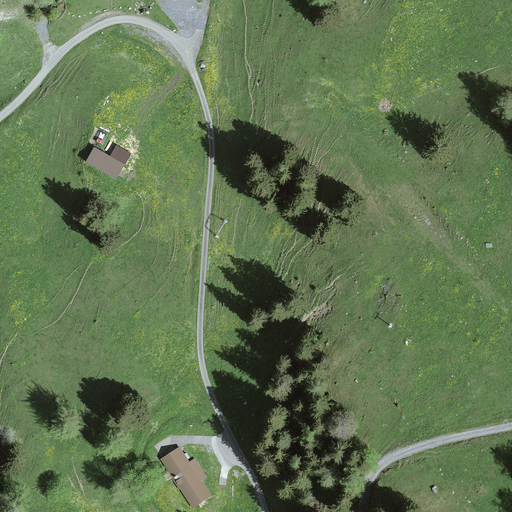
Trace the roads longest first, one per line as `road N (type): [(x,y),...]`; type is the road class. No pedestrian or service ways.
road 1 (track): [(266,511),(202,361),(216,154),(205,104),(184,51),(145,22)]
road 2 (track): [(511,424),(392,455),(370,477),(361,511)]
road 3 (unclassified): [(145,22),(94,27),(0,117)]
